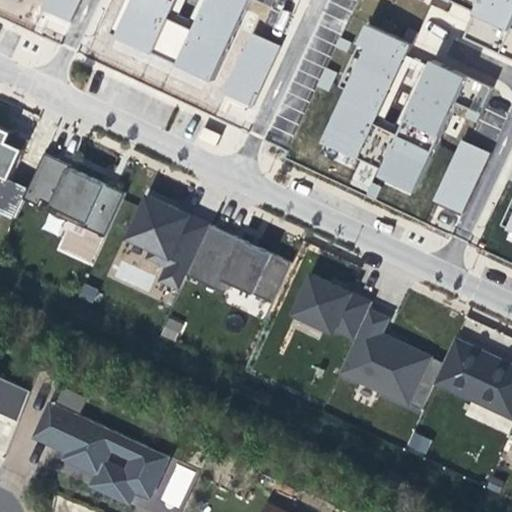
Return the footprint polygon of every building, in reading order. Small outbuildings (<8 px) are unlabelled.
[(42,0),(39,8),(69,22),(79,0),(42,0)] [(206,80),(243,0),(250,0),(269,7),(272,0),(201,0),(188,29),(163,17),(171,0),(127,0),(111,36),(206,80)] [(201,0),(171,0),(163,17),(188,29),(201,0)] [(473,0),(459,0),(456,7),(468,12),(473,0)] [(511,0),(473,0),(468,12),(480,18),(468,43),(511,63),(511,0)] [(283,25),(256,12),(218,93),(245,106),(283,25)] [(412,45),(435,56),(447,31),(425,20),(412,45)] [(415,184),(454,102),(477,112),(489,85),(431,58),(426,69),(397,133),(372,121),(401,58),(406,46),(363,27),(350,54),(358,58),(320,140),(415,184)] [(401,58),(372,121),(397,133),(426,69),(401,58)] [(492,129),(464,116),(427,198),(454,210),(492,129)] [(24,138),(0,126),(0,208),(17,216),(28,190),(12,182),(29,141),(24,138)] [(62,161),(45,153),(28,190),(24,199),(40,206),(42,200),(53,205),(51,210),(107,236),(127,193),(72,168),(73,166),(62,161)] [(185,213),(151,197),(130,239),(153,250),(149,258),(169,267),(163,281),(180,289),(211,226),(185,213)] [(255,246),(211,226),(188,276),(227,294),(232,282),(274,303),(293,264),(255,246)] [(351,293),(314,276),(300,310),(357,339),(371,310),(374,304),(351,293)] [(390,318),(371,310),(342,372),(423,410),(446,363),(396,340),(383,335),(390,318)] [(167,317),(161,336),(176,341),(182,322),(167,317)] [(511,364),(489,354),(457,339),(446,363),(437,383),(511,417),(511,364)] [(0,375),(0,411),(19,420),(33,391),(0,375)] [(170,455),(124,434),(53,402),(37,436),(60,446),(63,440),(74,445),(71,451),(68,458),(79,463),(100,473),(94,485),(132,502),(138,489),(152,496),(170,455)] [(74,445),(63,440),(60,446),(71,451),(74,445)] [(163,500),(181,505),(192,469),(174,463),(163,500)]
